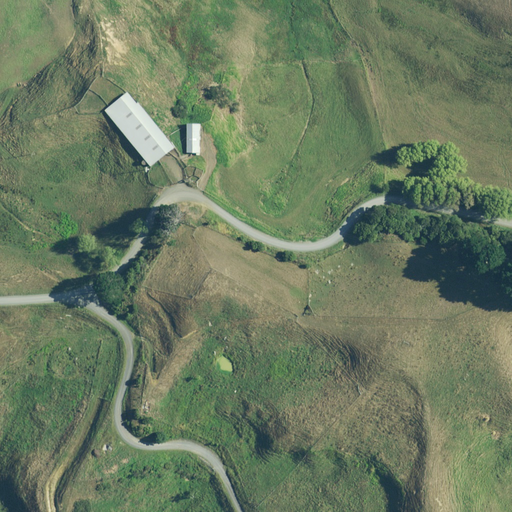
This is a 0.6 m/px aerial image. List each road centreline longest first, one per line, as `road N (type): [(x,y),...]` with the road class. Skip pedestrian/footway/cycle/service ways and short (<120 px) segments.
road 1 (unclassified): [(511,222),(395,197),(378,201),(333,242),(296,243),(252,232),(183,193),(168,198),(113,275),(80,293)]
road 2 (unclassified): [(242,511),(211,453),(186,443),(153,447),(128,433),(131,339),(80,293)]
